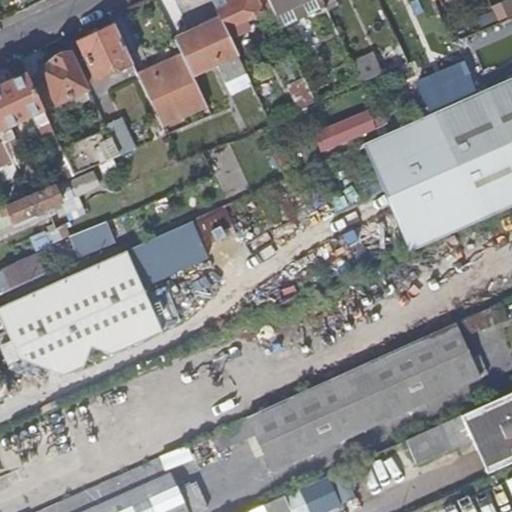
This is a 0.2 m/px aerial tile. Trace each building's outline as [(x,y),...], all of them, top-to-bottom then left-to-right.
[(213,0),(221,15),(227,29),(265,12),(259,0),(213,0)] [(269,0),(276,15),(308,0),(269,0)] [(511,0),(508,0),(493,7),(500,23),(511,18),(511,0)] [(227,29),(221,15),(175,36),(184,55),(193,75),(218,63),(226,81),(247,72),(236,49),(227,29)] [(134,65),(116,26),(80,42),(98,81),(134,65)] [(374,51),(352,61),(356,71),(378,60),(374,51)] [(41,70),(57,104),(88,89),(70,53),(52,62),(53,64),(41,70)] [(193,75),(184,55),(138,75),(162,126),(180,118),(178,113),(205,101),(193,75)] [(430,108),(479,90),(468,59),(418,77),(430,108)] [(247,72),(226,81),(233,95),(253,86),(247,72)] [(60,145),(28,75),(0,88),(0,133),(1,136),(15,166),(25,161),(10,126),(33,115),(50,150),(60,145)] [(511,77),(479,92),(365,142),(413,249),(511,205),(511,77)] [(300,109),(316,102),(305,78),(289,86),(300,109)] [(207,105),(205,101),(178,113),(180,118),(207,105)] [(318,134),(324,148),(375,127),(369,113),(318,134)] [(121,155),(109,130),(99,134),(98,133),(62,150),(74,176),(99,165),(121,155)] [(15,166),(1,136),(0,136),(0,172),(4,182),(19,175),(15,166)] [(55,187),(7,208),(13,223),(62,202),(55,187)] [(228,204),(200,215),(210,242),(238,232),(228,204)] [(130,246),(147,285),(213,256),(196,218),(130,246)] [(78,248),(116,236),(111,220),(73,232),(78,248)] [(139,277),(127,251),(0,307),(0,314),(8,334),(139,277)] [(19,263),(0,271),(0,295),(6,293),(6,292),(27,282),(19,263)] [(163,331),(139,277),(8,334),(19,359),(65,375),(84,366),(92,347),(113,353),(163,331)] [(501,303),(473,315),(479,329),(507,317),(501,303)] [(455,323),(210,433),(218,451),(256,434),(273,471),(479,378),(487,374),(479,355),(471,359),(455,323)] [(0,394),(11,389),(0,366),(0,394)] [(511,390),(459,415),(470,439),(487,475),(511,463),(511,390)] [(459,415),(404,440),(414,464),(470,439),(459,415)] [(198,511),(208,508),(196,481),(177,490),(163,457),(40,511),(198,511)] [(343,501),(356,497),(347,469),(334,473),(343,501)] [(284,511),(282,508),(278,498),(248,511),(284,511)]
